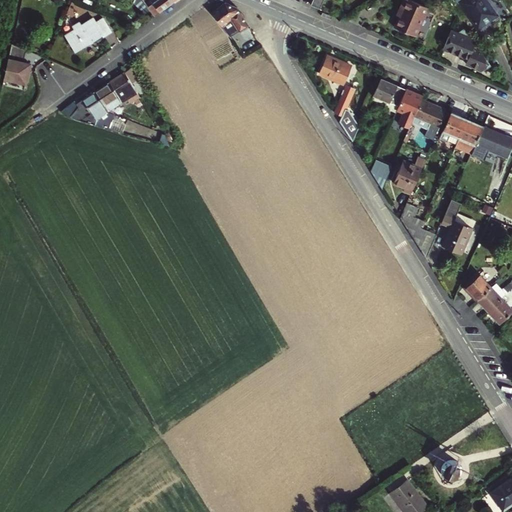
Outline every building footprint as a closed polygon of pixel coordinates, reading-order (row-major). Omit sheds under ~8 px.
[(148,6),(143,0),(134,0),(143,12),(149,7),(148,6)] [(149,7),(154,15),(174,0),(155,0),(148,6),(149,7)] [(322,0),(313,0),(311,5),(319,8),(322,0)] [(426,5),(414,0),(400,0),(398,7),(400,8),(397,15),(393,25),(414,34),(426,5)] [(499,11),(490,0),(461,0),(466,7),(467,6),(480,25),(499,11)] [(227,2),(214,13),(232,38),(250,25),(239,7),(227,2)] [(74,30),(66,35),(76,49),(102,32),(103,33),(109,29),(100,16),(94,21),(91,17),(80,25),(78,22),(72,27),(74,30)] [(480,47),(464,24),(455,30),(449,27),(442,45),(466,56),(464,60),(481,67),(490,61),(480,47)] [(12,44),(4,79),(25,84),(30,65),(23,63),(28,51),(12,44)] [(351,64),(328,55),(320,73),(343,83),(351,64)] [(125,72),(132,83),(142,76),(135,65),(125,72)] [(125,103),(126,105),(141,96),(132,83),(125,72),(111,81),(125,103)] [(382,77),(371,100),(397,111),(407,88),(382,77)] [(111,81),(94,92),(98,97),(100,96),(109,110),(120,103),(122,105),(125,103),(111,81)] [(355,88),(348,85),(337,111),(344,114),(355,88)] [(412,121),(421,98),(423,95),(407,88),(397,111),(402,113),(398,123),(409,128),(412,121)] [(98,97),(94,92),(83,99),(78,102),(79,103),(82,107),(81,108),(83,112),(89,108),(92,113),(94,111),(98,117),(109,110),(100,96),(98,97)] [(434,138),(446,109),(421,98),(412,121),(428,128),(426,135),(434,138)] [(451,133),(460,136),(467,118),(451,111),(443,129),(440,137),(448,140),(451,133)] [(456,145),(472,152),(476,143),(484,125),(467,118),(460,136),(459,138),(457,143),(456,145)] [(511,137),(484,125),(476,143),(507,156),(511,145),(511,137)] [(451,133),(448,140),(457,143),(459,138),(460,136),(451,133)] [(411,193),(422,167),(425,160),(418,157),(415,164),(404,160),(394,182),(405,186),(404,189),(411,193)] [(384,188),(393,166),(377,160),(372,170),(384,188)] [(421,226),(424,219),(415,216),(419,207),(407,202),(401,216),(416,239),(421,226)] [(457,212),(448,208),(442,221),(451,225),(443,245),(462,253),(473,226),(455,218),(457,212)] [(498,214),(495,220),(503,223),(505,217),(498,214)] [(437,233),(421,226),(416,239),(422,249),(427,257),(437,233)] [(503,275),(509,269),(505,265),(499,271),(503,275)] [(478,299),(492,285),(481,273),(467,287),(478,299)] [(503,297),(492,285),(478,299),(489,311),(504,297),(503,297)] [(511,312),(511,305),(504,297),(489,311),(501,323),(511,312)] [(463,472),(464,469),(463,467),(463,465),(462,463),(460,462),(459,460),(457,459),(455,458),(452,458),(450,458),(448,459),(446,460),(445,461),(443,463),(442,465),(442,467),(441,469),(441,471),(442,473),(443,475),(444,477),(446,478),(448,480),(450,480),(452,480),(454,480),(457,480),(459,479),(460,477),(462,476),(463,474),(463,472)] [(511,476),(492,490),(500,502),(507,498),(511,505),(511,504),(511,476)] [(388,491),(403,511),(418,511),(427,506),(406,477),(388,491)] [(500,502),(505,509),(511,505),(507,498),(500,502)]
